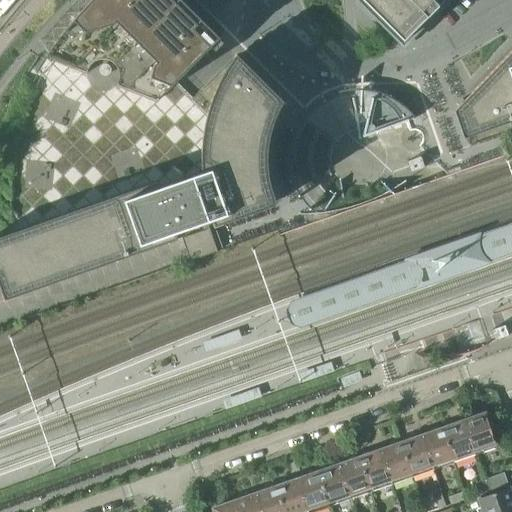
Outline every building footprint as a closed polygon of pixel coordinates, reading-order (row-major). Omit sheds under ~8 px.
[(218,39),(178,0),(91,0),(88,4),(82,11),(73,20),(63,32),(55,42),(47,53),(45,57),(86,74),(87,72),(88,70),(89,68),(90,66),(92,64),(94,63),(96,62),(98,61),(100,61),(102,60),(104,60),(107,61),(109,62),(111,63),(113,64),(114,66),(116,67),(117,69),(118,71),(118,74),(118,76),(118,78),(118,80),(117,83),(116,85),(115,86),(156,102),(218,39)] [(353,0),(403,49),(451,0),(353,0)] [(511,50),(464,101),(463,101),(453,112),(462,139),(467,137),(511,121),(511,50)] [(201,174),(159,188),(159,189),(157,183),(0,237),(0,328),(189,262),(217,252),(213,241),(208,229),(177,240),(175,234),(211,221),(213,227),(271,207),(269,200),(266,193),(265,187),(263,180),(262,173),(262,170),(261,161),(262,147),(264,133),(269,119),(275,106),(279,99),(235,55),(225,71),(218,84),(212,98),(207,112),(204,125),(202,139),(200,154),(200,169),(201,174)] [(387,96),(386,97),(387,97),(386,100),(380,97),(375,96),(369,94),(367,94),(364,92),(362,91),(361,91),(361,95),(360,95),(359,114),(360,114),(360,113),(363,113),(367,114),(367,115),(368,115),(363,136),(376,131),(377,132),(399,124),(399,125),(408,121),(407,120),(413,118),(413,119),(414,118),(412,116),(409,112),(406,109),(402,106),(399,103),(395,100),(390,97),(387,96)] [(427,149),(423,150),(425,156),(427,162),(438,158),(436,152),(434,146),(427,149)] [(479,251),(477,245),(466,249),(469,260),(480,256),(479,251)] [(495,329),(491,330),(495,341),(508,336),(505,326),(495,329)] [(484,414),(461,422),(474,456),(496,448),(489,428),(493,427),(488,415),(484,416),(484,414)] [(443,428),(440,429),(453,463),(474,456),(461,422),(453,425),(450,423),(444,425),(443,428)] [(429,433),(419,437),(432,471),(453,463),(440,429),(436,428),(431,429),(429,433)] [(401,443),(399,444),(412,478),(432,471),(419,437),(412,439),(408,438),(403,439),(401,443)] [(388,448),(378,451),(390,485),(412,478),(399,444),(398,444),(395,442),(389,444),(388,448)] [(360,457),(358,458),(369,492),(390,485),(378,451),(370,454),(366,452),(361,454),(360,457)] [(346,462),(337,465),(349,499),(369,492),(358,458),(356,459),(353,457),(348,459),(346,462)] [(318,472),(316,473),(328,507),(349,499),(337,465),(329,468),(325,467),(320,468),(318,472)] [(305,477),(296,480),(307,511),(313,511),(328,507),(316,473),(312,471),(307,473),(305,477)] [(481,477),(482,481),(487,492),(507,485),(503,474),(485,480),(484,476),(481,477)] [(277,486),(275,487),(283,511),(307,511),(296,480),(287,483),(284,481),(279,483),(277,486)] [(487,492),(482,481),(475,483),(479,495),(487,492)] [(263,491),(255,494),(260,511),(283,511),(275,487),(274,488),(270,486),(265,488),(263,491)] [(477,511),(511,511),(511,490),(509,490),(508,488),(477,499),(481,510),(477,511)] [(447,497),(450,505),(464,500),(462,492),(447,497)] [(235,501),(233,502),(236,511),(260,511),(255,494),(246,497),(242,496),(237,497),(235,501)] [(236,511),(233,502),(212,509),(213,511),(236,511)]
